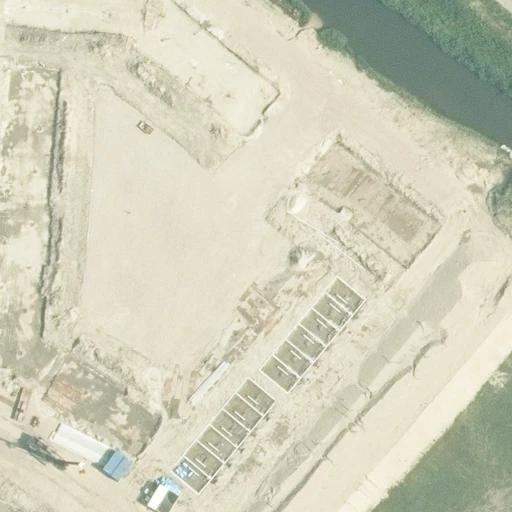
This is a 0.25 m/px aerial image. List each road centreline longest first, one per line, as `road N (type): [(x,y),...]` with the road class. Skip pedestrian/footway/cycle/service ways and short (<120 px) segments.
road 1 (tertiary): [(490,226),(252,511)]
road 2 (residential): [(490,226),(216,0)]
road 3 (tertiary): [(354,448),(511,259)]
